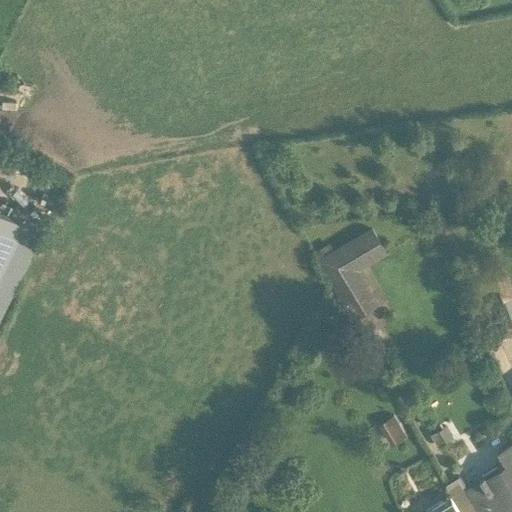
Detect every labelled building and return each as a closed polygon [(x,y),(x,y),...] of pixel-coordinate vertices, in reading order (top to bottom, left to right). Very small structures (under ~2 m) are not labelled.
[(0,278),(25,226),(0,213),(0,278)] [(367,305),(350,276),(386,255),(370,228),(318,259),(332,282),(351,314),(367,305)] [(475,323),(487,317),(482,305),(470,310),(475,323)] [(396,414),(381,423),(393,443),(408,434),(396,414)] [(438,446),(451,437),(445,426),(432,433),(438,446)] [(511,440),(496,451),(504,463),(465,487),(478,511),(481,511),(487,509),(489,511),(511,511),(511,507),(511,506),(511,505),(511,440)] [(459,511),(449,495),(421,511),(459,511)]
